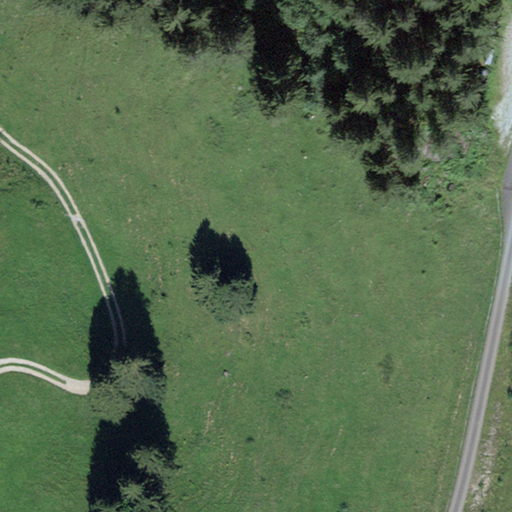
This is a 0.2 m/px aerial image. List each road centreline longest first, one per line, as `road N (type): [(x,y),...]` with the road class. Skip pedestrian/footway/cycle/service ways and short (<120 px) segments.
road 1 (track): [(0,138),(53,179),(118,333),(118,362),(103,392),(65,392),(19,368),(0,374)]
road 2 (track): [(454,511),(496,295),(511,118)]
